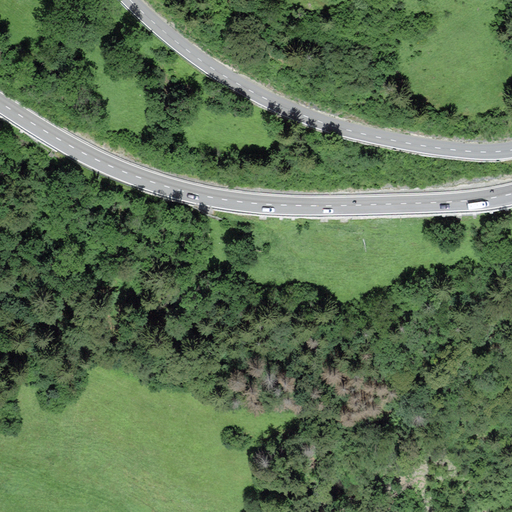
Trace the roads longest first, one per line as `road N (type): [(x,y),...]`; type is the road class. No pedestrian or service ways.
road 1 (primary): [(511,196),(310,206),(205,198),(90,158),(0,103)]
road 2 (primary): [(130,0),(191,56),(270,102),(352,132),(511,151)]
